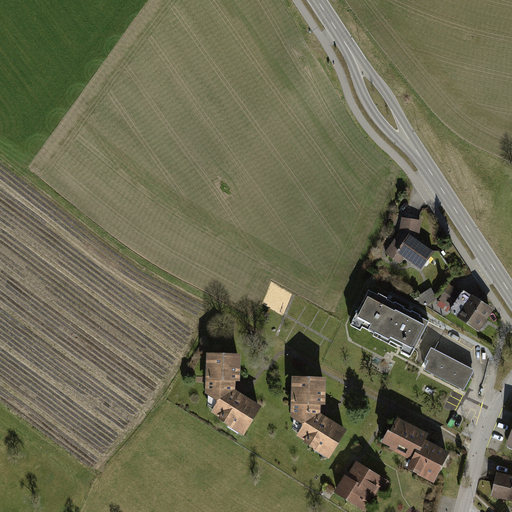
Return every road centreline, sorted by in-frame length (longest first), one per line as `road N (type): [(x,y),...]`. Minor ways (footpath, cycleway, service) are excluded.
road 1 (secondary): [(511,295),(316,0)]
road 2 (track): [(141,263),(0,154)]
road 3 (residential): [(511,381),(487,428),(465,511)]
